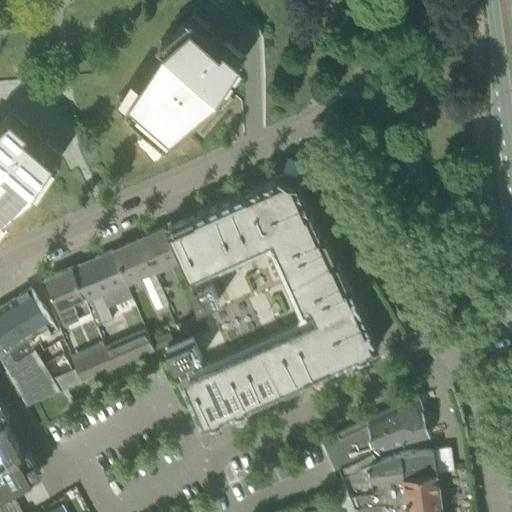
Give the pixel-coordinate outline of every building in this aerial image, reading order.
[(218,93),(241,60),(241,59),(191,15),(158,44),(161,47),(115,99),(145,126),(141,130),(158,150),(165,144),(166,144),(222,96),(218,93)] [(37,193),(62,156),(12,112),(0,122),(0,229),(34,190),(37,193)] [(298,181),(297,180),(296,179),(295,178),(294,176),(292,175),(290,174),(290,173),(288,173),(286,173),(283,173),(282,173),(280,174),(278,173),(278,175),(165,225),(166,226),(168,225),(194,283),(191,284),(210,327),(166,346),(202,424),(378,345),(350,282),(348,283),(336,257),(335,258),(323,232),(321,233),(310,207),(309,208),(307,205),(297,182),(298,181)] [(182,304),(164,265),(180,258),(179,256),(166,226),(165,225),(137,238),(167,303),(168,303),(171,309),(182,304)] [(167,303),(137,238),(113,249),(126,282),(127,282),(142,275),(157,308),(167,303)] [(132,296),(127,282),(126,282),(113,249),(72,267),(91,312),(95,310),(100,323),(113,318),(108,306),(132,296)] [(91,312),(72,267),(45,278),(58,307),(65,323),(80,316),(91,312)] [(0,361),(2,365),(3,364),(6,368),(4,369),(17,392),(19,391),(21,395),(20,395),(25,405),(61,389),(33,344),(57,329),(42,304),(31,287),(9,300),(0,305),(0,361)] [(105,345),(114,366),(154,349),(145,327),(105,345)] [(114,366),(105,345),(73,359),(82,380),(114,366)] [(369,451),(410,439),(430,433),(418,393),(399,402),(321,438),(334,467),(343,464),(369,451)] [(0,495),(11,489),(36,475),(35,473),(23,450),(21,448),(0,409),(0,495)] [(436,470),(433,447),(412,450),(400,452),(369,462),(342,475),(349,493),(373,490),(371,478),(436,470)] [(439,496),(436,471),(436,470),(371,478),(373,490),(349,493),(354,506),(356,505),(439,496)] [(441,511),(439,496),(356,505),(356,511),(441,511)]
